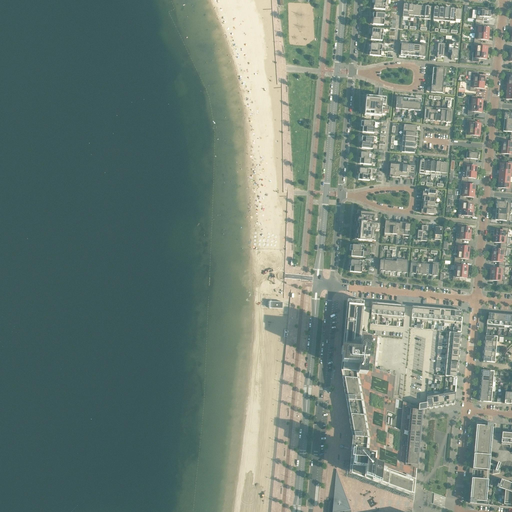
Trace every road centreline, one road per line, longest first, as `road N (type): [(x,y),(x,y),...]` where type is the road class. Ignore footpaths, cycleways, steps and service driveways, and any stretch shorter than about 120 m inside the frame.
road 1 (tertiary): [(343,0),(317,285)]
road 2 (residential): [(310,511),(330,286)]
road 3 (tertiary): [(317,285),(299,488)]
road 4 (residential): [(338,194),(350,72)]
